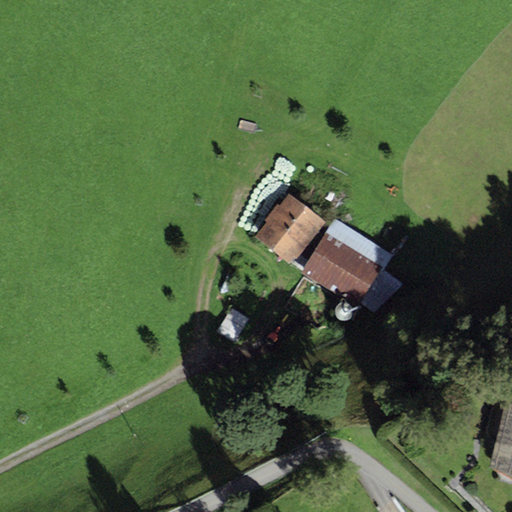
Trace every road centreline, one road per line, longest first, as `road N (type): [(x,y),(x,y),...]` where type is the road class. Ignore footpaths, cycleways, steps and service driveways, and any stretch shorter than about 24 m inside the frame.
road 1 (track): [(0,466),(246,351),(283,282)]
road 2 (residential): [(187,511),(331,446),(350,451),(425,511)]
